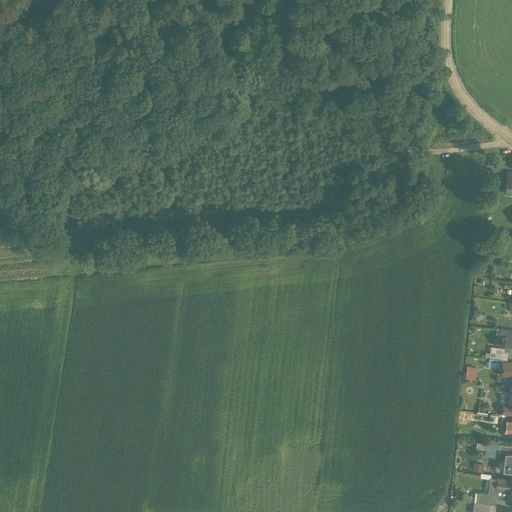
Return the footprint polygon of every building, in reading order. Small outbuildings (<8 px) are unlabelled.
[(511,329),(500,327),(499,334),(506,335),(504,345),(511,346),(511,347),(511,348),(511,329)] [(507,348),(490,346),(489,357),(506,359),(507,348)] [(511,361),(502,361),(501,373),(511,375),(511,374),(511,373),(511,361)] [(467,376),(477,377),(478,364),(468,363),(467,376)] [(511,405),(509,405),(509,404),(503,404),(502,412),(511,412),(511,405)] [(500,444),(486,442),(484,455),(495,457),(495,453),(498,453),(498,451),(499,451),(500,444)] [(483,469),(484,462),(475,461),(474,468),(483,469)] [(511,479),(489,477),(487,493),(494,494),(495,487),(507,488),(506,500),(511,500),(511,479)] [(487,493),(478,492),(476,501),(489,503),(494,504),(495,494),(487,493)] [(476,501),(473,501),(471,511),(479,511),(480,511),(488,511),(489,503),(476,501)]
